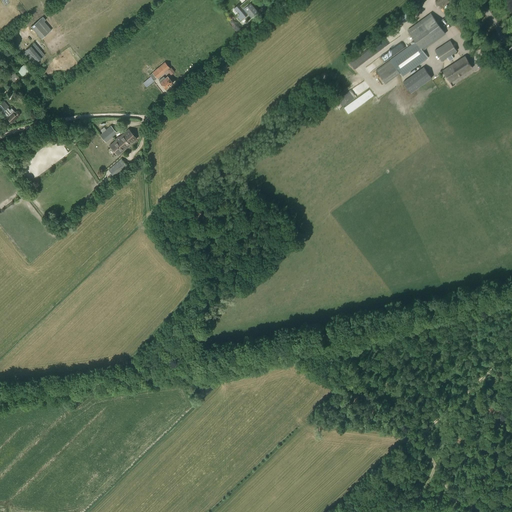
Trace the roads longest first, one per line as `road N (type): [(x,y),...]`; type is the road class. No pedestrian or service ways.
road 1 (unclassified): [(0,396),(200,364),(511,289)]
road 2 (unclassified): [(0,135),(82,116),(155,114),(291,0)]
road 3 (track): [(116,379),(197,282),(148,220),(146,117)]
road 4 (track): [(453,511),(422,434),(496,365),(511,338)]
